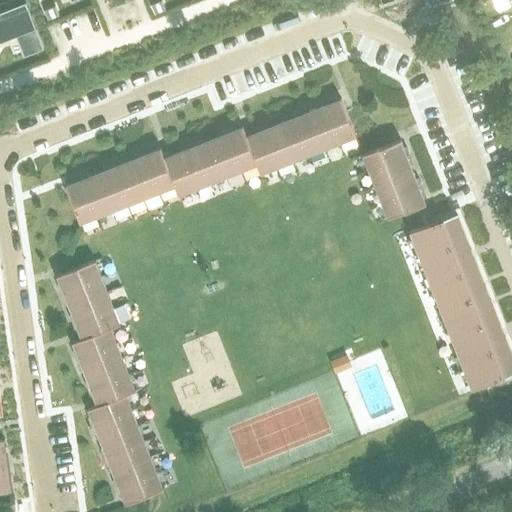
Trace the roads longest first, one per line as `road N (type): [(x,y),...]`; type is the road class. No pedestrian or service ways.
road 1 (residential): [(485,195),(431,57),(348,16),(0,152)]
road 2 (residential): [(45,511),(0,203)]
road 3 (tertiary): [(401,511),(511,466)]
